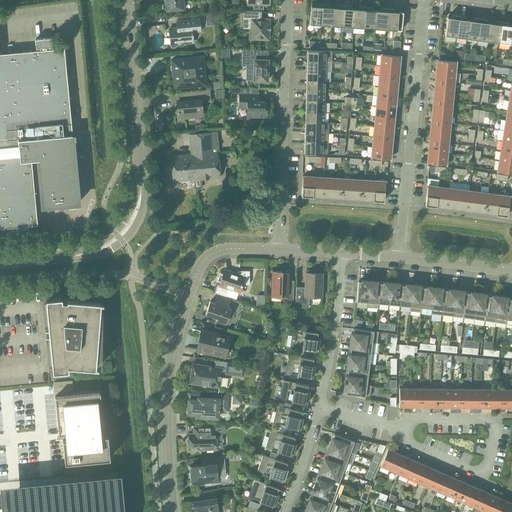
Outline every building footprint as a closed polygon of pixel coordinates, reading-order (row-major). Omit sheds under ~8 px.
[(189,1),(189,0),(165,0),(166,2),(167,10),(183,8),(183,2),(189,1)] [(270,6),(269,0),(247,0),(247,5),(253,5),(253,9),(263,10),(263,6),(270,6)] [(321,25),(322,3),(316,3),(315,6),(311,6),(310,24),(321,25)] [(322,3),(321,25),(332,25),(333,7),(329,7),(329,4),(322,3)] [(333,7),(332,25),(343,26),(344,5),(337,5),(337,8),(333,7)] [(344,5),(343,26),(353,27),(355,9),(351,8),(351,5),(344,5)] [(355,9),(353,27),(364,28),(366,6),(359,6),(359,9),(355,9)] [(366,6),(364,28),(375,28),(376,10),(372,10),(372,7),(366,6)] [(376,10),(375,28),(386,29),(387,8),(380,8),(380,10),(376,10)] [(387,8),(386,29),(397,30),(398,12),(394,11),(394,8),(387,8)] [(270,31),(271,26),(269,26),(269,19),(261,19),(262,11),(243,11),(242,28),(251,28),(251,39),(269,39),(269,31),(270,31)] [(216,24),(215,12),(205,13),(207,25),(216,24)] [(456,36),(459,16),(452,15),(452,18),(447,17),(445,35),(456,36)] [(459,16),(456,36),(467,38),(469,20),(465,19),(466,16),(459,16)] [(478,39),(480,18),(474,18),(473,20),(469,20),(467,38),(478,39)] [(480,18),(478,39),(488,41),(491,23),(487,22),(487,19),(480,18)] [(177,21),(177,28),(169,29),(171,45),(193,42),(192,32),(200,32),(199,19),(177,21)] [(491,23),(488,41),(499,42),(502,21),(495,20),(495,23),(491,23)] [(502,21),(499,42),(510,44),(511,26),(511,25),(508,25),(509,22),(502,21)] [(54,37),(35,39),(35,48),(55,46),(54,37)] [(0,228),(37,225),(31,159),(38,158),(43,206),(79,203),(73,139),(75,139),(74,134),(72,134),(64,48),(0,52),(0,228)] [(267,81),(268,60),(260,60),(260,50),(242,49),(241,65),(254,65),(254,72),(252,72),(252,79),(253,79),(253,81),(267,81)] [(307,61),(325,62),(331,62),(332,51),(307,50),(307,61)] [(456,50),(455,59),(464,60),(465,53),(465,51),(456,50)] [(380,65),(399,67),(400,61),(398,61),(399,56),(381,54),(380,65)] [(175,87),(205,84),(202,57),(172,60),(172,62),(172,63),(171,63),(171,64),(171,65),(170,65),(170,66),(170,67),(170,68),(170,69),(171,70),(171,71),(172,72),(172,73),(173,73),(174,74),(175,87)] [(436,71),(455,72),(456,62),(438,60),(438,65),(436,65),(436,71)] [(325,62),(307,61),(307,71),(325,72),(325,62)] [(379,75),(397,77),(397,73),(399,73),(399,67),(380,65),(379,75)] [(306,81),(325,82),(325,72),(307,71),(306,81)] [(455,72),(436,71),(435,76),(437,76),(436,81),(454,83),(455,72)] [(397,77),(379,75),(378,85),(397,87),(398,82),(396,81),(397,77)] [(325,82),(306,81),(306,92),(325,92),(325,82)] [(454,83),(436,81),(436,85),(434,85),(434,91),(453,93),(454,83)] [(377,96),(395,97),(395,93),(397,93),(397,87),(378,85),(377,96)] [(178,92),(179,106),(177,106),(178,119),(179,119),(179,118),(195,117),(195,113),(202,112),(202,103),(211,102),(210,89),(178,92)] [(434,101),(452,103),(453,93),(434,91),(433,97),(435,97),(434,101)] [(325,92),(306,92),(306,102),(324,102),(325,92)] [(266,116),(266,106),(266,102),(257,102),(258,95),(240,95),(239,107),(248,107),(247,118),(257,118),(257,116),(266,116)] [(395,97),(377,96),(376,106),(395,108),(396,102),(394,102),(395,97)] [(452,103),(434,101),(434,106),(432,106),(432,111),(451,113),(452,103)] [(324,102),(306,102),(305,112),(324,112),(324,102)] [(375,116),(393,118),(393,113),(395,113),(395,108),(376,106),(375,116)] [(451,113),(432,111),(431,117),(433,117),(432,122),(450,123),(451,113)] [(305,122),(324,123),(324,112),(305,112),(305,122)] [(393,118),(375,116),(374,126),(393,128),(394,122),(392,122),(393,118)] [(329,123),(324,123),(305,122),(305,132),(329,133),(329,123)] [(450,123),(432,122),(432,126),(431,126),(430,131),(449,133),(450,123)] [(373,136),(391,138),(391,133),(393,134),(393,128),(374,126),(373,136)] [(511,131),(504,130),(502,140),(511,141),(511,131)] [(431,142),(448,144),(449,133),(430,131),(429,137),(431,137),(431,142)] [(304,142),(328,143),(329,133),(305,132),(304,142)] [(191,155),(171,157),(173,181),(193,179),(192,167),(201,166),(200,155),(203,155),(203,148),(204,148),(203,143),(202,140),(201,133),(189,134),(191,155)] [(220,177),(218,153),(213,153),(211,133),(201,133),(202,140),(203,143),(204,148),(203,148),(203,155),(200,155),(201,166),(192,167),(193,179),(220,177)] [(391,138),(373,136),(372,146),(391,148),(392,143),(390,142),(391,138)] [(511,141),(502,140),(500,150),(511,152),(511,141)] [(328,143),(304,142),(304,153),(328,154),(328,143)] [(448,144),(431,142),(430,146),(429,146),(428,152),(447,154),(448,144)] [(391,148),(372,146),(371,157),(389,159),(389,154),(391,154),(391,148)] [(511,152),(500,150),(499,160),(511,162),(511,152)] [(447,154),(428,152),(427,158),(429,158),(429,163),(446,164),(447,154)] [(511,162),(499,160),(497,171),(511,173),(511,162)] [(312,196),(313,177),(303,176),(302,194),(307,194),(306,196),(312,196)] [(313,177),(312,196),(318,197),(318,195),(322,195),(324,177),(313,177)] [(333,198),(334,178),(324,177),(322,195),(327,196),(327,197),(333,198)] [(334,178),(333,198),(338,198),(338,196),(343,197),(344,178),(334,178)] [(353,199),(354,179),(344,178),(343,197),(347,197),(347,199),(353,199)] [(354,179),(353,199),(359,199),(359,198),(363,198),(364,180),(354,179)] [(373,200),(375,180),(364,180),(363,198),(368,198),(368,200),(373,200)] [(375,180),(373,200),(379,201),(379,199),(384,199),(385,181),(375,180)] [(436,206),(438,187),(428,185),(425,203),(430,204),(430,206),(436,206)] [(446,206),(448,188),(438,187),(436,206),(441,207),(442,206),(446,206)] [(448,188),(446,206),(450,207),(450,208),(456,209),(458,189),(448,188)] [(466,209),(469,191),(458,189),(456,209),(462,210),(462,208),(466,209)] [(469,191),(466,209),(471,209),(471,211),(476,212),(479,192),(469,191)] [(486,211),(489,193),(479,192),(476,212),(482,212),(482,211),(486,211)] [(489,193),(486,211),(491,212),(491,214),(496,214),(499,195),(489,193)] [(499,195),(496,214),(502,215),(502,213),(507,214),(510,196),(499,195)] [(29,228),(10,230),(10,239),(30,237),(29,228)] [(219,273),(215,284),(213,292),(226,296),(229,288),(240,291),(242,284),(249,284),(249,271),(237,271),(237,274),(224,270),(223,274),(219,273)] [(293,300),(294,285),(288,284),(288,273),(282,273),(282,272),(272,271),(272,281),(270,281),(270,287),(272,287),(271,296),(281,297),(281,295),(287,296),(287,299),(293,300)] [(321,297),(322,273),(306,273),(305,287),(296,287),(295,307),(309,307),(309,296),(321,297)] [(367,302),(369,281),(362,280),(362,282),(358,281),(356,301),(367,302)] [(378,308),(378,303),(380,283),(376,283),(376,281),(369,281),(367,302),(367,307),(378,308)] [(389,304),(391,283),(384,282),(384,284),(380,283),(378,303),(389,304)] [(399,305),(402,285),(398,285),(398,283),(391,283),(389,304),(399,305)] [(410,306),(413,285),(406,284),(406,286),(402,285),(399,305),(410,306)] [(421,312),(423,288),(419,287),(420,286),(413,285),(410,306),(410,311),(421,312)] [(431,313),(434,287),(427,286),(427,288),(423,288),(421,312),(421,313),(431,314),(431,313)] [(442,315),(445,290),(441,290),(441,288),(434,287),(431,313),(442,315)] [(453,316),(456,290),(449,289),(449,291),(445,290),(442,315),(453,316)] [(463,318),(467,293),(463,292),(463,291),(456,290),(453,316),(463,318)] [(474,319),(478,293),(471,292),(471,293),(467,293),(463,318),(474,319)] [(485,321),(488,296),(484,295),(485,294),(478,293),(474,319),(485,321)] [(227,307),(230,299),(217,294),(214,303),(210,301),(205,314),(217,318),(216,321),(225,324),(231,308),(227,307)] [(495,322),(499,296),(492,295),(492,297),(488,296),(485,321),(495,322)] [(506,324),(510,299),(506,299),(506,297),(499,296),(495,322),(506,324)] [(53,372),(69,371),(68,367),(96,369),(101,303),(67,300),(67,302),(62,302),(62,297),(46,299),(49,332),(46,331),(46,339),(50,340),(53,372)] [(318,351),(319,343),(316,343),(318,332),(293,329),(292,329),(293,329),(292,336),(294,336),(293,347),(318,351)] [(372,342),(372,343),(377,343),(378,332),(353,329),(353,333),(351,332),(350,339),(372,342)] [(224,356),(227,347),(229,337),(201,330),(197,350),(224,356)] [(371,353),(372,343),(372,342),(350,339),(350,346),(351,346),(351,350),(371,353)] [(227,347),(224,356),(227,357),(229,357),(230,356),(231,356),(232,355),(232,354),(233,353),(232,351),(232,350),(232,349),(231,349),(230,348),(227,347)] [(348,361),(369,364),(371,353),(351,350),(350,354),(349,354),(348,361)] [(265,354),(262,367),(268,368),(271,355),(265,354)] [(313,377),(314,370),(312,369),(313,359),(288,354),(288,355),(289,355),(287,361),(290,362),(288,372),(313,377)] [(348,372),(368,374),(369,364),(348,361),(347,368),(348,368),(348,372)] [(243,376),(245,365),(227,363),(225,374),(243,376)] [(219,387),(222,368),(192,364),(190,381),(200,382),(200,385),(205,386),(205,385),(219,387)] [(366,385),(367,385),(368,374),(348,372),(347,376),(346,375),(345,382),(366,385)] [(307,403),(309,396),(306,395),(308,385),(283,380),(282,387),(284,387),(282,398),(307,403)] [(344,389),(346,389),(345,393),(370,397),(371,385),(367,385),(366,385),(345,382),(344,389)] [(409,407),(410,388),(399,388),(399,406),(409,407)] [(410,388),(409,407),(420,407),(420,388),(410,388)] [(430,407),(430,388),(420,388),(420,407),(430,407)] [(430,388),(430,407),(440,407),(440,388),(430,388)] [(450,407),(451,388),(440,388),(440,407),(450,407)] [(451,388),(450,407),(461,407),(461,389),(451,388)] [(471,407),(471,389),(461,389),(461,407),(471,407)] [(471,389),(471,407),(481,407),(481,389),(471,389)] [(491,407),(492,389),(481,389),(481,407),(491,407)] [(492,389),(491,407),(502,407),(502,389),(492,389)] [(511,408),(511,403),(511,389),(502,389),(502,407),(511,408)] [(104,429),(100,392),(55,396),(59,434),(67,433),(67,439),(63,439),(66,462),(110,458),(108,435),(101,435),(100,430),(104,429)] [(226,409),(226,396),(213,395),(213,399),(198,398),(198,400),(189,400),(188,413),(198,414),(197,416),(217,418),(218,411),(219,411),(219,409),(226,409)] [(241,403),(241,396),(233,395),(233,403),(241,403)] [(300,429),(302,422),(299,421),(302,411),(277,405),(277,406),(276,412),(278,412),(275,423),(300,429)] [(216,449),(216,433),(215,433),(214,426),(197,427),(197,434),(188,434),(189,450),(216,449)] [(293,455),(295,448),(292,447),(295,437),(270,430),(271,431),(269,437),(271,437),(268,448),(293,455)] [(330,444),(354,454),(358,443),(335,434),(334,438),(332,438),(330,444)] [(354,454),(330,444),(327,451),(329,451),(327,455),(351,464),(354,454)] [(382,454),(385,446),(379,444),(376,451),(382,454)] [(390,470),(397,453),(387,449),(380,466),(390,470)] [(397,453),(390,470),(399,474),(406,457),(397,453)] [(225,471),(224,455),(205,457),(206,464),(189,466),(190,466),(192,484),(199,484),(199,486),(211,484),(211,482),(217,482),(216,472),(225,471)] [(284,481),(286,473),(284,473),(287,463),(263,455),(262,455),(263,455),(261,461),(263,462),(260,473),(284,481)] [(351,464),(327,455),(326,459),(325,458),(322,465),(342,472),(347,474),(351,464)] [(408,478),(416,461),(406,457),(399,474),(408,478)] [(416,461),(408,478),(418,482),(425,465),(416,461)] [(377,465),(371,463),(368,470),(373,472),(377,465)] [(342,472),(322,465),(320,471),(321,472),(320,475),(339,482),(342,472)] [(427,486),(435,469),(425,465),(418,482),(427,486)] [(435,469),(427,486),(436,490),(444,473),(435,469)] [(365,477),(370,480),(373,472),(368,470),(365,477)] [(446,494),(453,477),(444,473),(436,490),(446,494)] [(339,482),(320,475),(319,479),(317,478),(315,485),(335,492),(339,482)] [(453,477),(446,494),(455,499),(463,482),(453,477)] [(274,506),(277,499),(274,498),(278,488),(254,479),(254,480),(252,486),(254,486),(250,497),(274,506)] [(463,482),(455,499),(465,503),(472,486),(463,482)] [(371,486),(366,484),(363,491),(369,494),(371,486)] [(335,492),(315,485),(312,491),(314,492),(312,495),(331,502),(335,492)] [(472,486),(465,503),(474,507),(481,490),(472,486)] [(114,508),(112,488),(106,488),(11,498),(12,511),(121,511),(119,506),(114,508)] [(377,498),(380,492),(372,490),(370,495),(376,498),(377,498)] [(483,511),(491,494),(481,490),(474,507),(483,511)] [(197,494),(198,500),(193,501),(194,509),(197,508),(197,511),(217,511),(216,498),(214,498),(213,492),(214,492),(214,491),(196,494),(196,495),(197,494)] [(360,499),(366,501),(369,494),(363,491),(360,499)] [(380,492),(377,498),(384,500),(385,501),(387,495),(380,492)] [(491,494),(483,511),(485,511),(494,511),(500,498),(491,494)] [(331,502),(312,495),(311,499),(310,499),(307,505),(326,511),(332,511),(336,504),(331,502)] [(384,500),(377,498),(376,498),(374,503),(381,506),(384,500)] [(505,511),(510,502),(500,498),(494,511),(505,511)] [(391,503),(385,501),(384,500),(381,506),(389,509),(391,503)] [(358,511),(361,505),(355,503),(352,510),(356,511),(358,511)]
